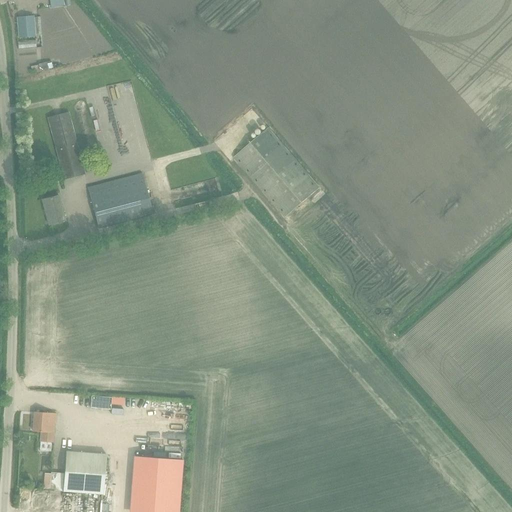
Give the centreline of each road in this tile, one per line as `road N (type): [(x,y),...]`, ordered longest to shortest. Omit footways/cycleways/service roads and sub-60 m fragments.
road 1 (unclassified): [(3,511),(11,208),(0,48)]
road 2 (unknown): [(8,396),(103,430),(113,511)]
